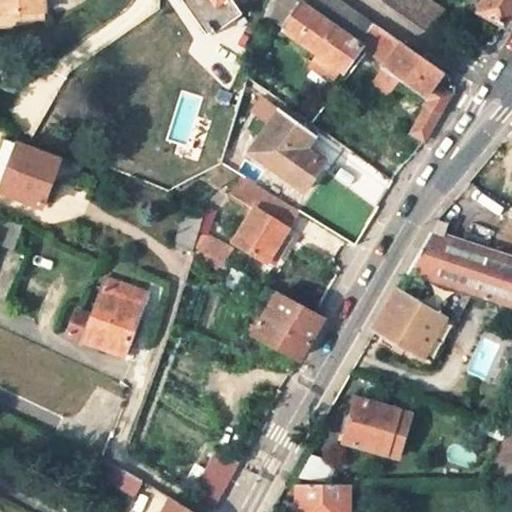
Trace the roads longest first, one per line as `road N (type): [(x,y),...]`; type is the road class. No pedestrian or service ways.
road 1 (tertiary): [(246,511),(365,294),(501,91)]
road 2 (unknown): [(205,511),(123,455),(120,438),(136,391),(129,371),(11,319)]
road 3 (residential): [(361,0),(501,91)]
